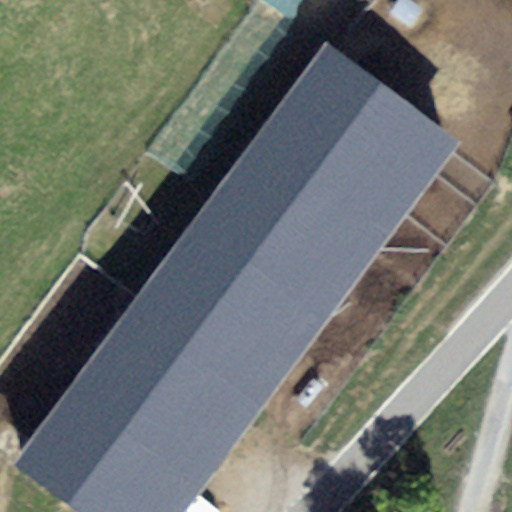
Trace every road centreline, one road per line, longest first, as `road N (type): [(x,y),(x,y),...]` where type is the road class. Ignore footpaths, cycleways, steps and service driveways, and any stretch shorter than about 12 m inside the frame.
road 1 (tertiary): [(511,288),(309,511)]
road 2 (track): [(511,343),(466,511)]
